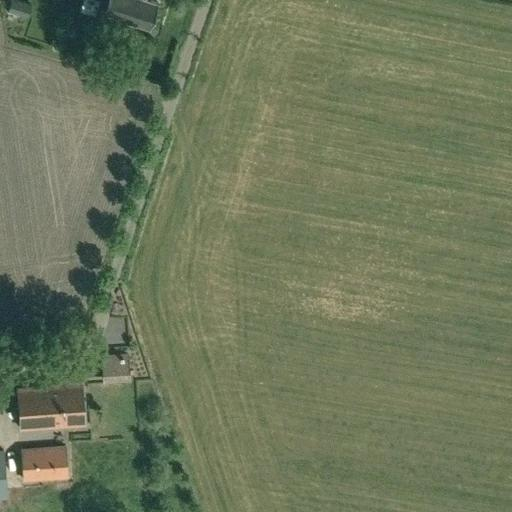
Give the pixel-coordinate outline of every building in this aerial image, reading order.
[(16,0),(10,0),(7,11),(27,18),(31,5),(16,0)] [(109,0),(105,15),(146,29),(155,2),(149,0),(109,0)] [(121,387),(122,375),(108,373),(107,386),(121,387)] [(77,380),(58,382),(58,385),(17,388),(20,428),(84,423),(82,383),(77,384),(77,380)] [(21,449),(23,481),(68,478),(66,445),(21,449)]
